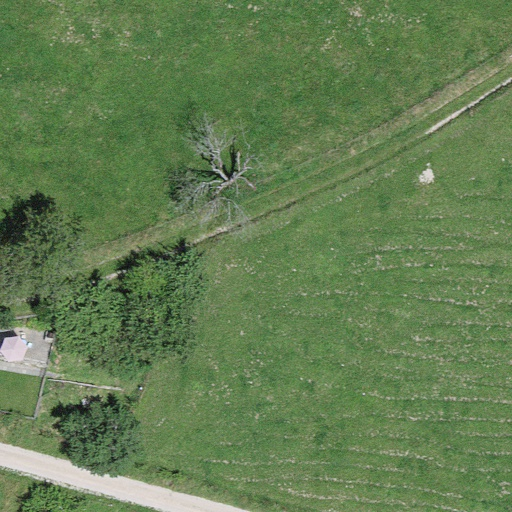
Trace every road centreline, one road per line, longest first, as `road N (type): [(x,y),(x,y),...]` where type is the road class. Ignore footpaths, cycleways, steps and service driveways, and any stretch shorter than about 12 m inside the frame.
road 1 (track): [(0,295),(434,134),(511,79)]
road 2 (track): [(206,511),(0,455)]
